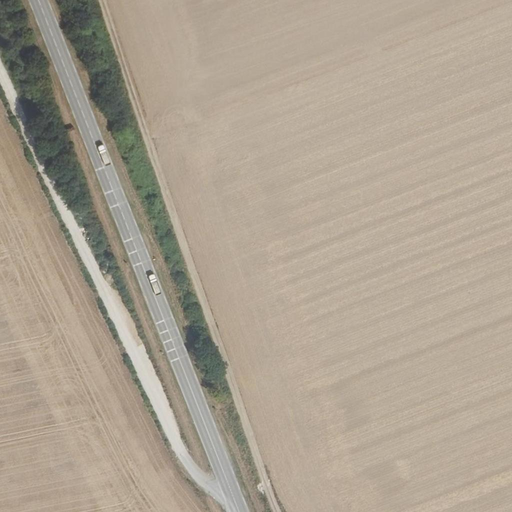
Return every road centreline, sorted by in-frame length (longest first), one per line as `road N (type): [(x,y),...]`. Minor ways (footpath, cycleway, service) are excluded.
road 1 (secondary): [(38,0),(238,511)]
road 2 (track): [(276,511),(99,0)]
road 3 (track): [(0,80),(194,479)]
